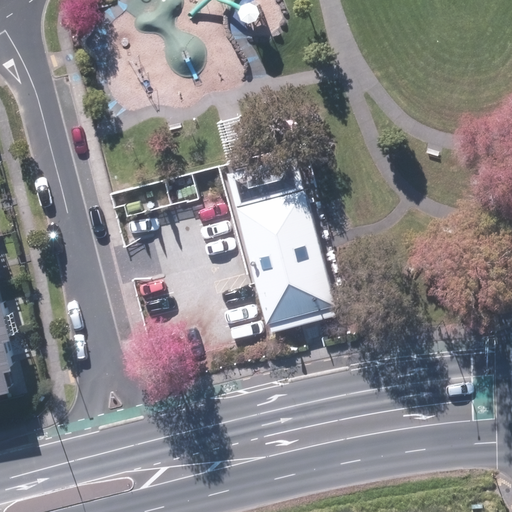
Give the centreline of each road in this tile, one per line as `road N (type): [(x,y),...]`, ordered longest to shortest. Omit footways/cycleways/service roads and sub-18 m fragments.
road 1 (residential): [(0,13),(31,78),(109,376)]
road 2 (secondary): [(185,458),(338,421),(511,399)]
